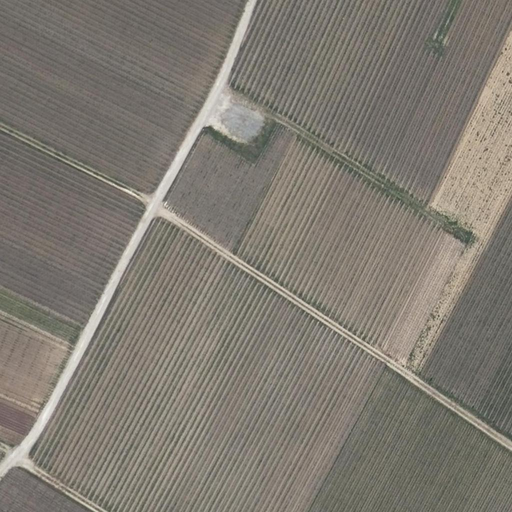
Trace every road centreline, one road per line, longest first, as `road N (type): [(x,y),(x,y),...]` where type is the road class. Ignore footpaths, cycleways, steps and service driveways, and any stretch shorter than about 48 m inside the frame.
road 1 (track): [(0,469),(30,442),(219,80),(249,0)]
road 2 (track): [(153,201),(511,443)]
